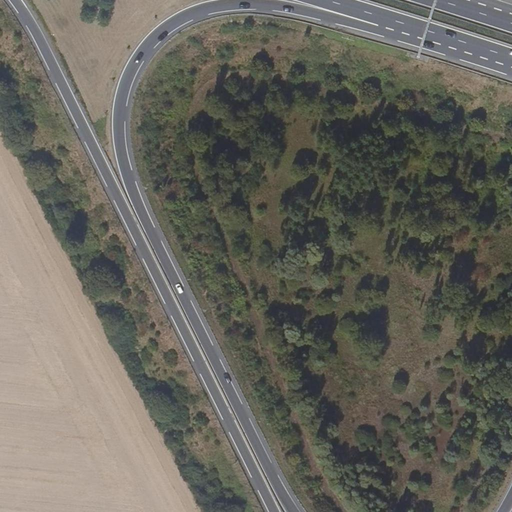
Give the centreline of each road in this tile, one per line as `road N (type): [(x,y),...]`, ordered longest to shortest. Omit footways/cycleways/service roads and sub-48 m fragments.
road 1 (trunk): [(293,511),(144,217),(120,122),(142,54),(173,23),(197,13),(249,4),(384,23)]
road 2 (trunk): [(13,0),(49,57),(273,511)]
road 3 (trunk): [(384,23),(511,64)]
